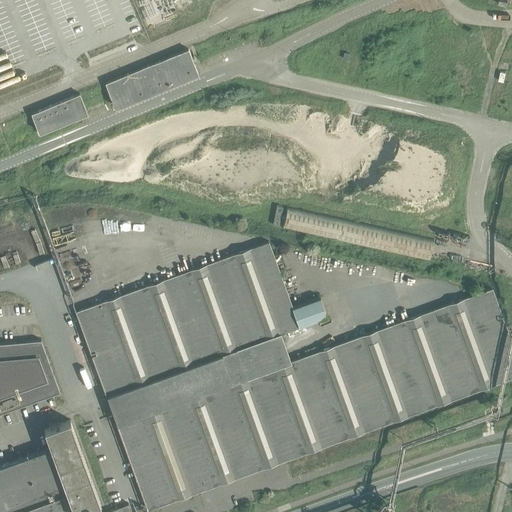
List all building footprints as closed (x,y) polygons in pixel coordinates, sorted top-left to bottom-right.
[(105,82),(113,101),(115,106),(198,73),(195,66),(188,48),(105,82)] [(79,93),(30,114),(38,134),(49,129),(48,128),(87,111),(79,93)] [(277,205),(273,224),(279,225),(283,206),(277,205)] [(434,238),(408,233),(288,206),(283,228),(429,260),(434,238)] [(268,241),(76,310),(107,395),(148,508),(294,455),(511,376),(511,344),(492,288),(461,299),(290,361),(280,332),(327,315),(320,296),(292,307),(273,255),(277,253),(276,249),(272,251),(268,241)] [(32,340),(0,342),(0,413),(60,392),(41,339),(32,340)] [(0,511),(79,511),(84,510),(85,510),(90,508),(94,507),(100,504),(101,504),(100,503),(70,419),(61,422),(44,429),(44,430),(51,448),(47,449),(21,457),(10,462),(7,462),(0,464),(0,511)] [(131,511),(128,503),(105,511),(131,511)]
